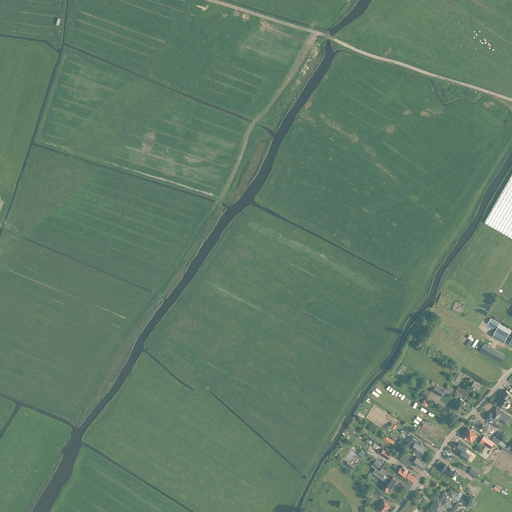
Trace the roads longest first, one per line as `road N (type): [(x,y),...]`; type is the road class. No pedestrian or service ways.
road 1 (track): [(156,291),(228,185),(249,127),(315,32)]
road 2 (track): [(156,291),(87,393),(0,364)]
road 3 (track): [(332,38),(511,99)]
road 4 (unclassified): [(395,511),(511,369)]
